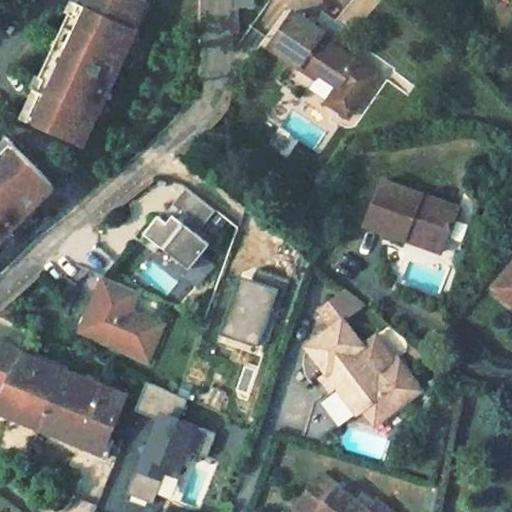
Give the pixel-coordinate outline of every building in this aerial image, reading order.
[(133,46),(152,8),(135,0),(91,0),(87,9),(85,7),(79,20),(74,18),(62,44),(65,45),(59,58),(56,57),(44,82),(48,84),(42,96),(44,97),(31,123),(82,149),(101,110),(106,113),(137,48),(133,46)] [(296,9),(271,44),(314,74),(318,69),(339,84),(356,59),(330,41),(320,35),(324,29),(296,9)] [(324,29),(320,35),(330,41),(335,36),(324,29)] [(59,58),(65,45),(62,44),(56,57),(59,58)] [(353,120),(384,75),(356,59),(339,84),(332,94),(326,103),(353,120)] [(314,74),(311,79),(332,94),(339,84),(318,69),(314,74)] [(21,218),(52,189),(13,148),(0,160),(0,246),(25,222),(21,218)] [(424,193),(384,178),(368,222),(407,237),(410,228),(444,241),(457,205),(448,202),(456,181),(432,172),(424,193)] [(219,216),(189,192),(147,246),(190,279),(214,249),(201,239),(219,216)] [(444,241),(410,228),(407,237),(440,250),(444,241)] [(135,245),(123,239),(117,252),(130,257),(135,245)] [(511,269),(497,287),(511,299),(511,269)] [(145,294),(103,278),(79,339),(151,367),(168,325),(137,313),(145,294)] [(277,291),(244,279),(224,336),(257,348),(277,291)] [(364,302),(346,289),(319,307),(331,325),(342,317),(364,302)] [(331,325),(306,342),(326,370),(331,366),(359,408),(373,398),(384,413),(417,389),(396,357),(394,359),(377,335),(362,345),(342,317),(331,325)] [(25,352),(6,343),(11,331),(0,326),(0,391),(2,393),(25,352)] [(2,393),(0,396),(0,409),(101,451),(107,437),(125,393),(25,352),(2,393)] [(324,371),(352,413),(358,408),(359,408),(331,366),(326,370),(324,371)] [(359,408),(358,408),(368,422),(384,413),(373,398),(359,408)] [(160,405),(134,468),(164,480),(171,463),(184,468),(203,422),(160,405)] [(198,452),(209,454),(213,431),(202,429),(198,452)] [(2,452),(0,453),(0,470),(2,473),(13,463),(2,452)] [(376,511),(381,506),(329,473),(310,505),(306,511),(308,511),(376,511)] [(92,511),(95,503),(70,498),(67,511),(92,511)]
